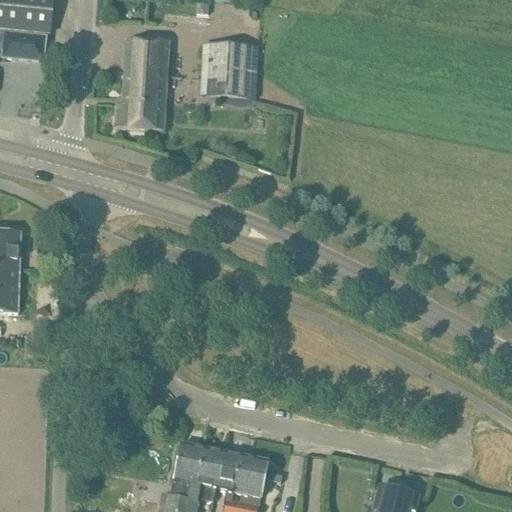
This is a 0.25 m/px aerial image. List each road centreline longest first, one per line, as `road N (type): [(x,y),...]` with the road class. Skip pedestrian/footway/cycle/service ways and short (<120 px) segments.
road 1 (tertiary): [(511,366),(343,274),(213,217),(78,178)]
road 2 (residential): [(450,461),(219,414),(146,372),(82,292)]
road 3 (residential): [(66,511),(82,292)]
road 4 (unclassified): [(78,178),(71,144),(85,0)]
